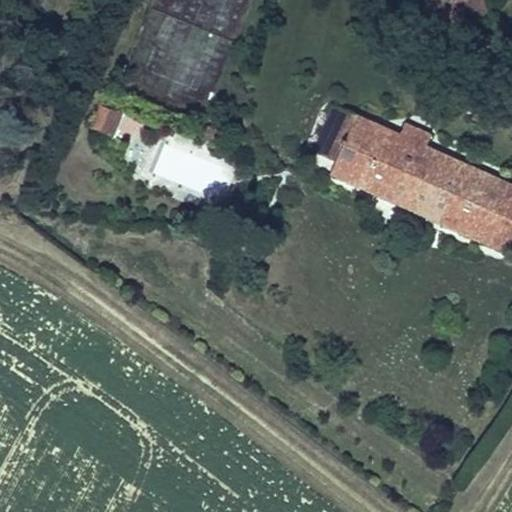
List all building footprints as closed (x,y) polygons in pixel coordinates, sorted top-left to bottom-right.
[(491,0),(427,0),(416,22),(463,45),(475,21),(480,23),(491,0)] [(97,106),(93,115),(117,125),(120,116),(97,106)] [(482,246),(509,187),(426,149),(432,136),(404,123),(398,137),(333,107),(317,142),(339,152),(335,162),(328,176),(384,202),(395,177),(453,203),(441,228),(482,246)] [(117,125),(93,115),(87,131),(110,141),(117,125)] [(339,152),(317,142),(312,152),(335,162),(339,152)] [(384,202),(441,228),(453,203),(395,177),(384,202)] [(511,243),(511,188),(509,187),(482,246),(506,257),(511,243)]
